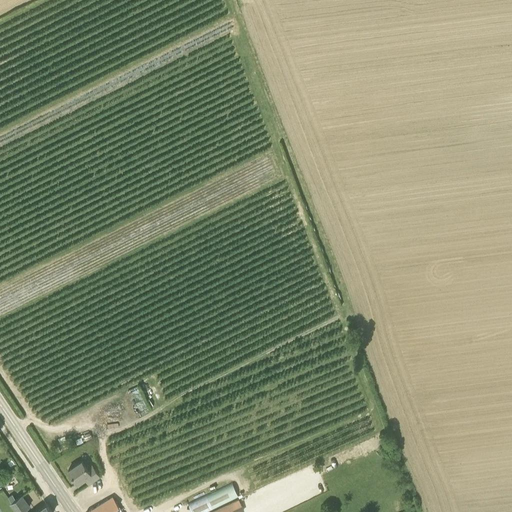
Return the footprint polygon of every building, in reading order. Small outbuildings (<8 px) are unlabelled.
[(88,476),(91,481),(99,475),(95,469),(90,472),(83,460),(68,470),(77,483),(88,476)] [(191,511),(205,511),(213,509),(236,498),(230,484),(188,503),(191,511)] [(52,511),(46,503),(33,511),(28,511),(26,509),(30,506),(21,495),(16,498),(12,494),(8,497),(12,502),(9,503),(15,511),(52,511)] [(122,511),(119,506),(117,508),(109,497),(87,511),(86,511),(122,511)] [(232,502),(210,511),(234,511),(236,511),(232,502)]
